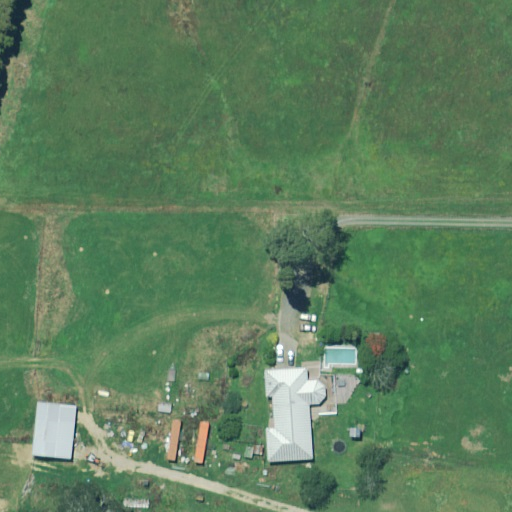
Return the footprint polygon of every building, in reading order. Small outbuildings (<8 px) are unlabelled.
[(339,363),(339,350),(326,350),(325,367),(332,367),(332,363),(339,363)] [(311,381),(311,368),(265,370),(266,397),(274,397),(276,427),(268,427),(269,460),(314,458),(312,404),(318,403),(320,403),(322,402),(323,401),(324,399),(326,398),(326,396),(327,394),(327,392),(327,390),(326,388),(325,386),(324,385),(322,383),(321,382),(319,382),(317,381),(311,381)] [(77,407),(39,403),(34,455),(72,459),(77,407)] [(210,424),(202,422),(196,463),(205,464),(210,424)] [(362,429),(350,428),(350,438),(361,439),(362,429)] [(151,501),(125,500),(124,508),(151,509),(151,501)]
